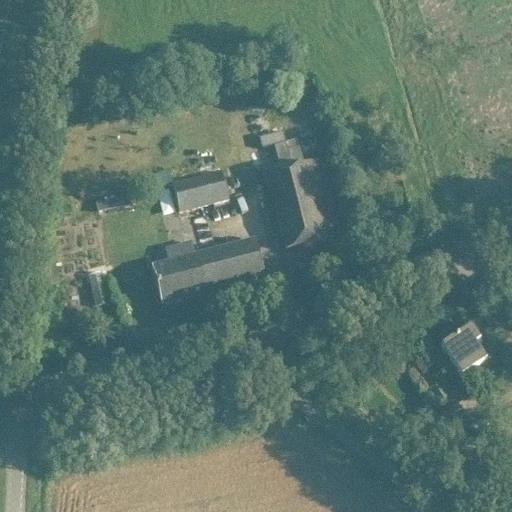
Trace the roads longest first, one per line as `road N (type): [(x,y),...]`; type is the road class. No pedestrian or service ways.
road 1 (unclassified): [(11,511),(16,430),(39,386),(237,331)]
road 2 (unclassified): [(237,331),(511,211)]
road 3 (unclassified): [(448,511),(278,376),(237,331)]
